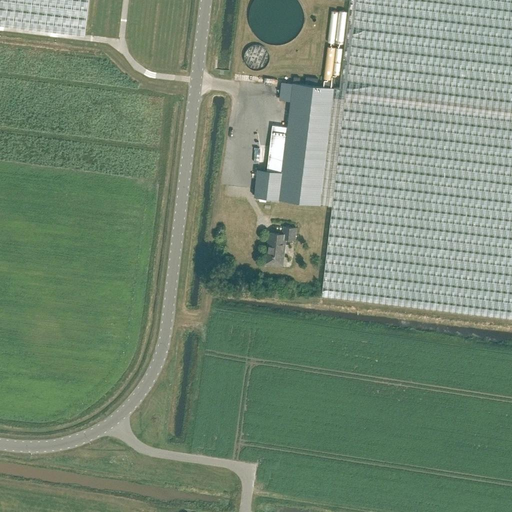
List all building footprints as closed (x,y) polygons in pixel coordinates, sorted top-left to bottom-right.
[(0,0),(0,25),(85,35),(89,0),(0,0)] [(271,45),(274,45),(276,45),(279,45),(281,45),(283,44),(286,44),(288,43),(290,41),(292,40),(294,39),(296,37),(297,35),(299,33),(300,31),(301,29),(302,27),(303,25),(303,22),(304,20),(304,18),(304,15),(303,13),(303,10),(302,8),(301,6),(300,4),(299,2),(297,0),(254,0),(254,2),(252,4),(251,6),(250,8),(249,10),(249,13),(249,15),(249,18),(249,20),(249,22),(249,25),(250,27),(251,29),(252,31),(254,33),(255,35),(257,37),(258,39),(260,40),(262,41),(264,43),(267,44),(269,44),(271,45)] [(340,81),(340,84),(340,88),(511,108),(511,0),(349,0),(340,81)] [(308,69),(310,70),(313,70),(315,69),(317,69),(318,68),(319,68),(320,67),(320,66),(321,65),(322,64),(323,63),(323,62),(324,60),(324,59),(324,58),(324,57),(324,56),(324,55),(324,54),(323,53),(323,52),(322,51),(322,50),(321,49),(320,48),(318,46),(317,46),(315,45),(314,45),(313,45),(310,45),(309,45),(308,45),(307,45),(306,46),(305,46),(303,48),(302,49),(301,50),(301,51),(300,52),(300,53),(299,54),(299,55),(299,56),(299,57),(299,58),(299,59),(299,60),(300,62),(300,63),(301,64),(302,65),(303,67),(304,68),(305,68),(307,69),(308,69)] [(305,84),(317,86),(317,85),(318,78),(306,77),(305,84)] [(511,318),(511,108),(340,88),(333,88),(317,86),(305,84),(299,84),(294,83),(286,148),(270,147),(267,170),(258,169),(255,197),(332,206),(322,295),(511,318)] [(266,263),(276,264),(282,265),(283,256),(286,239),(295,240),(296,228),(284,227),(283,234),(271,233),(270,243),(268,243),(267,255),(266,263)]
